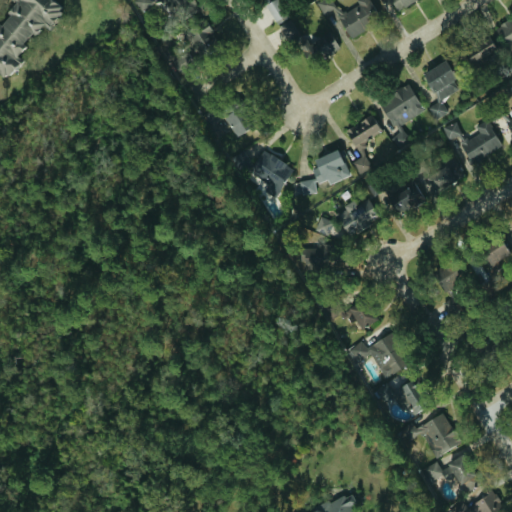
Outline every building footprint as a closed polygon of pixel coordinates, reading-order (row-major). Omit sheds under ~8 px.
[(59,8),(48,0),(8,0),(11,2),(0,17),(0,78),(1,80),(16,60),(12,57),(27,35),(29,37),(37,26),(43,30),(59,8)] [(285,15),(276,0),(272,0),(263,6),(273,23),(285,15)] [(342,42),(379,19),(367,0),(353,0),(356,5),(339,15),(329,0),(323,0),(318,3),(342,42)] [(389,0),(387,2),(392,12),(413,0),(389,0)] [(511,17),(494,25),(505,49),(511,46),(511,17)] [(275,28),(293,52),(301,46),(306,54),(311,50),(320,62),(340,47),(327,30),(306,45),(287,19),(275,28)] [(197,53),(214,35),(203,24),(186,42),(197,53)] [(494,51),(487,37),(462,49),(470,64),(494,51)] [(457,89),(440,61),(420,74),(437,101),(457,89)] [(397,151),(409,144),(397,125),(421,111),(405,83),(390,92),(393,97),(378,106),(394,134),(389,137),(397,151)] [(426,107),(432,120),(445,113),(439,101),(426,107)] [(358,141),(378,131),(370,116),(342,130),(357,158),(351,162),(357,174),(371,166),(358,141)] [(440,128),(449,152),(460,147),(466,163),(499,150),(486,120),(473,126),(476,135),(462,141),(454,122),(440,128)] [(347,177),(336,149),(310,160),(313,168),(309,170),(312,177),(291,185),(296,198),(315,190),(312,185),(325,180),(327,184),(347,177)] [(267,184),(263,192),(275,198),(291,167),(259,151),(247,174),(267,184)] [(431,194),(463,178),(455,161),(423,176),(431,194)] [(390,192),(386,186),(374,193),(389,217),(421,198),(410,180),(390,192)] [(352,200),(340,206),(343,214),(335,217),(344,236),(377,221),(367,199),(354,205),(352,200)] [(475,253),(485,268),(507,253),(497,238),(475,253)] [(302,263),(308,274),(322,266),(318,258),(325,254),(320,245),(306,253),(309,259),(302,263)] [(351,321),(361,331),(374,317),(355,300),(340,315),(349,323),(351,321)] [(365,349),(359,342),(346,351),(354,363),(367,354),(385,378),(404,364),(384,336),(365,349)] [(402,384),(391,391),(385,383),(373,391),(389,415),(413,400),(402,384)] [(416,425),(424,444),(439,438),(441,443),(452,438),(442,415),(416,425)] [(471,477),(460,457),(438,469),(434,461),(422,468),(432,487),(451,477),(456,485),(471,477)] [(491,511),(500,507),(491,492),(468,505),(466,501),(447,511),(491,511)] [(349,511),(347,506),(353,503),(349,493),(305,511),(349,511)]
